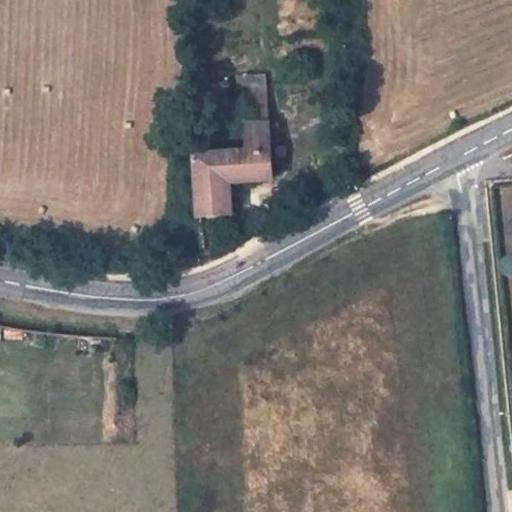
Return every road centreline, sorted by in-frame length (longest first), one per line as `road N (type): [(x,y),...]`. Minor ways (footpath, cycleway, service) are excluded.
road 1 (unclassified): [(0,279),(148,300),(216,283),(463,153)]
road 2 (residential): [(463,153),(503,511)]
